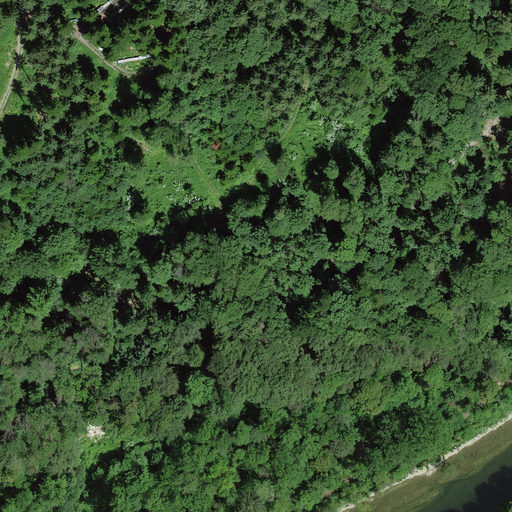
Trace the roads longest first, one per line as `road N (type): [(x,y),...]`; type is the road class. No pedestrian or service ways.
road 1 (track): [(511,63),(501,74),(488,127),(354,258),(310,265),(270,253),(226,225),(185,223),(36,297),(0,298)]
road 2 (track): [(167,511),(325,485),(423,445),(511,381)]
road 3 (track): [(326,0),(288,127),(206,221)]
